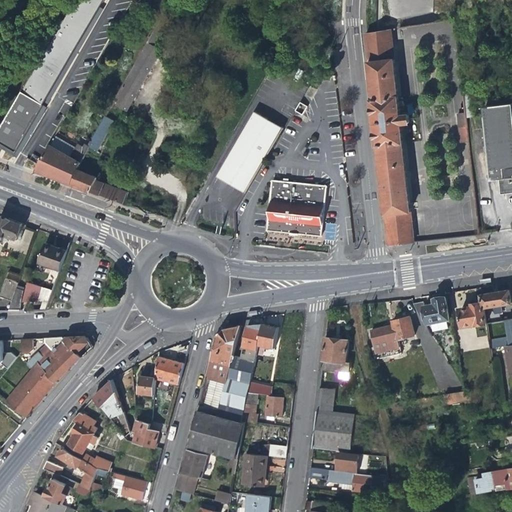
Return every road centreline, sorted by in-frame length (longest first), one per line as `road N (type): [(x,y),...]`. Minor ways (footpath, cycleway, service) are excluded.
road 1 (residential): [(350,0),(376,273)]
road 2 (residential): [(289,511),(314,280)]
road 3 (residential): [(155,511),(203,331),(195,319)]
road 4 (primary): [(376,273),(511,254)]
road 5 (primary): [(9,472),(90,375)]
